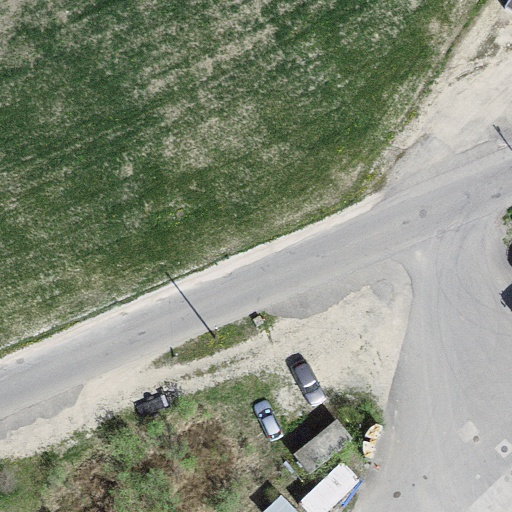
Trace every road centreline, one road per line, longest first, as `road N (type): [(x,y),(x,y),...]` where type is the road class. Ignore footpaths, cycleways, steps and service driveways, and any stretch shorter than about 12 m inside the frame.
road 1 (unclassified): [(511,161),(0,394)]
road 2 (unknown): [(361,229),(406,342),(444,398),(511,466)]
